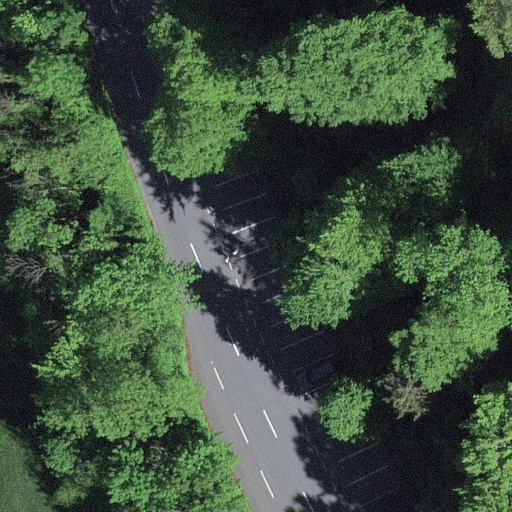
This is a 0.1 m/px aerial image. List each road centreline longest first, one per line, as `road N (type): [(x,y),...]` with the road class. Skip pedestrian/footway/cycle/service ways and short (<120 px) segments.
road 1 (secondary): [(110,0),(219,315),(312,511)]
road 2 (track): [(451,0),(444,63),(511,460)]
